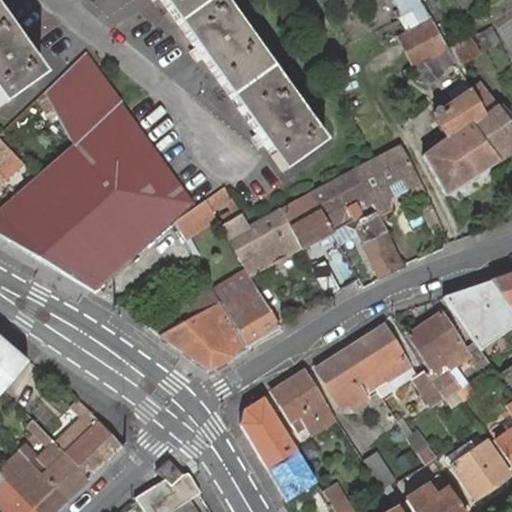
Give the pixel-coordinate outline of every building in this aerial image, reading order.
[(159,0),(193,48),(201,59),(211,74),(215,79),(255,135),(282,172),(324,142),(300,109),(221,0),(159,0)] [(392,0),(410,31),(398,38),(415,67),(447,48),(431,20),(420,0),(392,0)] [(0,106),(40,79),(20,51),(13,41),(0,22),(0,106)] [(485,49),(498,42),(493,32),(479,40),(485,49)] [(474,42),(454,53),(461,65),(481,54),(474,42)] [(73,145),(0,207),(0,236),(93,292),(173,222),(193,204),(120,103),(121,102),(85,53),(72,65),(44,92),(52,108),(73,145)] [(480,83),(470,91),(484,116),(471,125),(497,161),(511,151),(511,127),(497,107),(480,83)] [(484,116),(470,91),(444,110),(443,109),(442,109),(442,108),(441,108),(441,107),(440,107),(439,107),(438,107),(437,107),(436,107),(435,107),(435,108),(434,108),(434,109),(433,109),(433,110),(433,111),(433,112),(433,113),(433,114),(433,115),(434,115),(434,116),(432,118),(445,139),(422,156),(445,195),(497,161),(471,125),(484,116)] [(44,92),(36,99),(44,113),(52,108),(44,92)] [(400,146),(374,161),(353,171),(370,202),(376,212),(381,223),(389,218),(378,198),(375,200),(372,193),(402,176),(415,202),(425,197),(413,170),(400,146)] [(370,202),(353,171),(310,195),(330,232),(353,220),(359,212),(354,203),(362,198),(366,205),(370,202)] [(224,187),(205,200),(212,213),(232,201),(224,187)] [(330,232),(310,195),(279,212),(299,249),(307,245),(315,240),(330,232)] [(191,210),(173,222),(179,233),(185,243),(217,221),(212,213),(205,200),(196,206),(191,210)] [(299,249),(279,212),(249,228),(240,214),(225,223),(255,273),(299,249)] [(381,223),(376,212),(358,221),(355,230),(379,278),(400,267),(384,235),(386,233),(381,223)] [(245,268),(249,276),(255,273),(225,223),(220,226),(245,268)] [(324,261),(310,269),(327,299),(340,290),(324,261)] [(213,287),(224,305),(229,314),(228,314),(247,345),(278,326),(255,287),(256,286),(249,276),(245,268),(213,287)] [(511,275),(490,283),(511,314),(511,275)] [(511,314),(490,283),(443,298),(473,345),(511,319),(511,314)] [(245,352),(208,285),(202,288),(205,294),(147,328),(158,337),(209,372),(245,352)] [(480,376),(491,368),(479,351),(478,352),(469,358),(440,315),(406,337),(430,372),(425,375),(443,400),(445,399),(454,393),(457,391),(462,388),(480,376)] [(384,326),(349,348),(374,387),(381,398),(391,391),(385,383),(410,366),(384,326)] [(0,391),(26,361),(0,338),(0,391)] [(374,387),(349,348),(315,370),(340,409),(348,403),(352,409),(366,400),(356,385),(363,380),(369,390),(374,387)] [(416,375),(410,366),(385,383),(391,391),(411,379),(416,375)] [(304,407),(307,412),(323,402),(304,371),(270,393),(290,423),(295,420),(291,415),(304,407)] [(425,375),(422,371),(416,375),(411,379),(432,408),(443,400),(425,375)] [(468,396),(462,388),(457,391),(454,393),(460,401),(460,402),(468,396)] [(460,401),(454,393),(445,399),(450,408),(460,401)] [(302,463),(262,398),(242,411),(239,425),(286,505),(316,486),(302,463)] [(84,407),(78,402),(70,410),(74,414),(81,422),(56,446),(88,480),(124,447),(122,445),(121,446),(99,424),(100,424),(84,407)] [(314,424),(331,414),(323,402),(307,412),(314,424)] [(295,420),(307,412),(304,407),(291,415),(295,420)] [(81,422),(74,414),(49,438),(53,443),(56,446),(81,422)] [(511,468),(511,418),(510,419),(511,421),(511,430),(511,431),(494,443),(511,468)] [(31,464),(66,501),(88,480),(56,446),(53,443),(49,438),(33,421),(25,428),(46,450),(37,459),(24,445),(18,451),(21,454),(27,460),(31,464)] [(416,431),(406,438),(416,452),(416,454),(427,446),(416,431)] [(454,457),(448,462),(473,500),(509,476),(486,442),(457,462),(454,457)] [(416,454),(424,466),(435,459),(427,446),(416,454)] [(377,451),(362,461),(382,490),(389,486),(396,482),(377,451)] [(54,511),(66,501),(31,464),(27,460),(21,454),(0,474),(5,481),(34,511),(54,511)] [(170,487),(182,475),(168,460),(155,471),(163,480),(170,487)] [(163,480),(132,500),(140,511),(169,511),(189,499),(200,495),(193,481),(190,478),(187,475),(182,475),(170,487),(163,480)] [(34,511),(5,481),(0,485),(0,511),(34,511)] [(356,511),(337,482),(321,492),(333,511),(356,511)] [(434,483),(404,501),(409,507),(411,511),(463,511),(448,489),(441,494),(439,490),(434,483)] [(389,486),(382,490),(394,507),(400,503),(389,486)] [(197,511),(189,499),(169,511),(197,511)] [(400,503),(394,507),(385,511),(400,511),(402,511),(409,507),(404,501),(400,503)]
